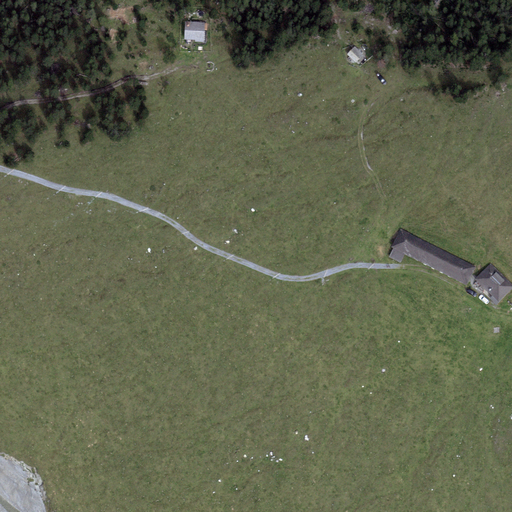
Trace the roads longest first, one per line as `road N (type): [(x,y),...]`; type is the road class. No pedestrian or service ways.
road 1 (track): [(0,167),(110,195),(169,220),(200,244),(292,279),(354,265),(393,267),(439,277),(501,312)]
road 2 (track): [(354,265),(384,200),(359,143),(372,98),(360,67)]
road 3 (track): [(0,111),(177,66)]
